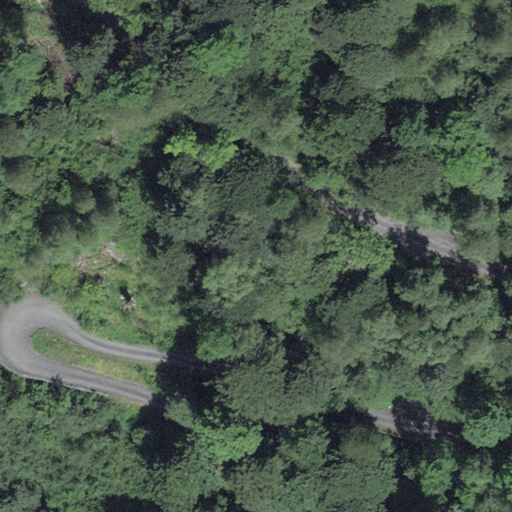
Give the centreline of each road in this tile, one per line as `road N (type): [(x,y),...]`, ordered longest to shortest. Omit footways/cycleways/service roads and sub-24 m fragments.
road 1 (track): [(278,511),(190,422),(20,359),(2,334),(16,308),(31,306),(116,351),(216,367),(417,429),(511,435)]
road 2 (track): [(511,283),(330,198),(86,0)]
